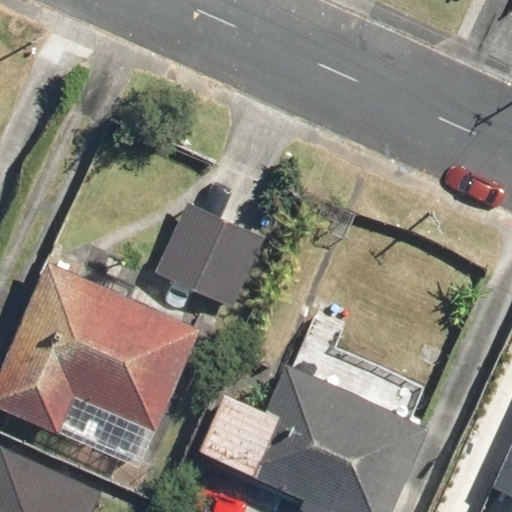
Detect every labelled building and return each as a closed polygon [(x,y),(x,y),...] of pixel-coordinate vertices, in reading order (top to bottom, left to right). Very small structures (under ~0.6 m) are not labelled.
[(190,186),(153,265),(239,304),(275,225),(230,204),(190,186)] [(217,315),(58,251),(0,395),(0,396),(159,459),(217,315)] [(233,383),(209,445),(314,486),(308,504),(328,511),(332,511),(338,500),(369,511),(394,511),(435,411),(299,358),(282,402),(233,383)] [(101,511),(113,482),(5,442),(0,454),(0,511),(101,511)] [(511,449),(498,483),(511,488),(511,449)]
